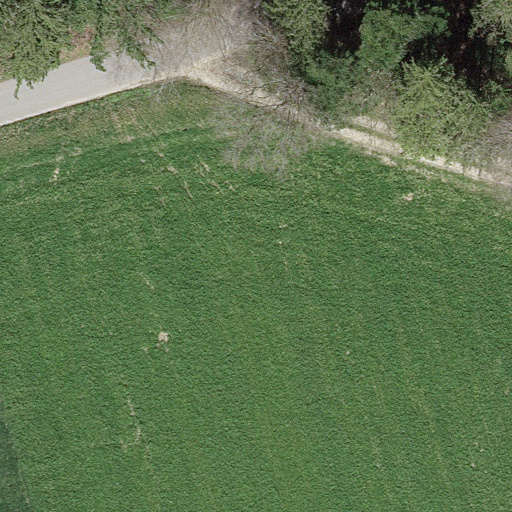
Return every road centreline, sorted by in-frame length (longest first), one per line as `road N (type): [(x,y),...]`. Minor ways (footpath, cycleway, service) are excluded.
road 1 (track): [(158,57),(511,171)]
road 2 (unclassified): [(338,0),(0,101)]
